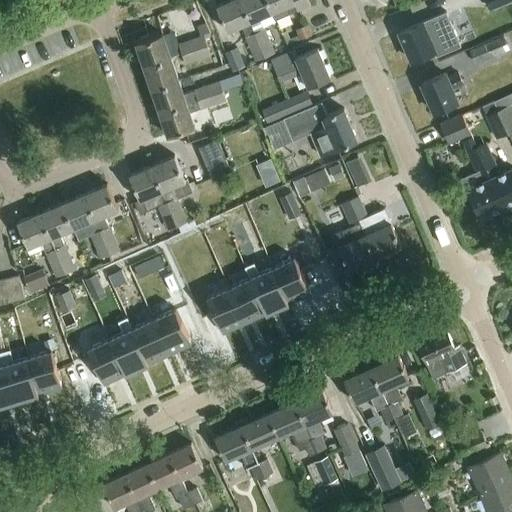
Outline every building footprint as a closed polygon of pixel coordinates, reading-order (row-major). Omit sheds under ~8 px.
[(228,29),(241,23),(246,34),(256,59),(266,54),(256,30),(255,30),(251,19),(252,19),(244,0),(224,0),(218,3),(228,29)] [(269,0),(244,0),(252,19),(274,10),(269,0)] [(269,0),(274,10),(277,17),(312,3),(310,0),(269,0)] [(511,0),(485,0),(490,10),(511,0)] [(437,56),(461,45),(447,12),(423,23),(400,32),(413,61),(436,51),(437,56)] [(309,25),(297,30),(301,40),(313,36),(309,25)] [(256,30),(266,54),(275,51),(265,26),(256,30)] [(139,43),(147,66),(172,57),(164,34),(139,43)] [(180,42),(183,53),(208,44),(205,34),(180,42)] [(504,35),(471,49),(477,63),(510,49),(504,35)] [(208,44),(183,53),(187,63),(211,55),(208,44)] [(299,55),(296,48),(274,57),(284,82),(306,73),(310,84),(332,75),(320,46),(299,55)] [(226,52),(233,71),(246,66),(239,47),(226,52)] [(180,80),(172,57),(147,66),(155,89),(180,80)] [(452,89),(464,84),(459,72),(447,78),(445,74),(422,83),(435,113),(458,103),(452,89)] [(163,112),(225,91),(221,80),(198,88),(198,90),(185,94),(180,80),(155,89),(163,112)] [(225,91),(163,112),(171,135),(195,127),(190,113),(228,101),(227,99),(236,96),(233,88),(225,91)] [(314,103),(308,90),(263,109),(268,122),(314,103)] [(345,108),(329,115),(323,101),(285,117),(295,140),(313,132),(323,155),(359,140),(345,108)] [(511,103),(511,104),(496,111),(506,134),(511,130),(511,103)] [(498,138),(506,134),(496,111),(487,115),(498,138)] [(463,114),(441,123),(450,143),(471,134),(463,114)] [(277,119),(263,125),(273,150),(288,144),(277,119)] [(488,143),(469,152),(474,162),(492,153),(488,143)] [(183,208),(179,198),(195,192),(189,178),(187,179),(176,153),(154,162),(169,199),(160,203),(165,215),(183,208)] [(461,180),(458,189),(465,204),(470,206),(476,203),(482,218),(505,208),(491,177),(487,168),(497,164),(492,153),(474,162),(479,172),(461,180)] [(359,157),(348,162),(353,174),(365,169),(359,157)] [(227,158),(208,166),(213,178),(232,170),(227,158)] [(141,197),(155,192),(158,201),(160,203),(169,199),(154,162),(131,172),(141,197)] [(341,162),(332,166),(337,177),(345,174),(341,162)] [(497,164),(487,168),(491,177),(505,208),(511,204),(511,168),(501,173),(497,164)] [(294,180),(301,196),(311,191),(304,175),(294,180)] [(109,184),(87,193),(97,217),(119,208),(109,184)] [(87,193),(65,203),(75,227),(81,224),(87,237),(92,234),(102,258),(112,253),(102,230),(96,218),(97,217),(87,193)] [(403,243),(393,221),(387,207),(369,214),(360,194),(343,201),(348,212),(356,208),(377,255),(403,243)] [(67,246),(62,232),(75,227),(65,203),(43,212),(58,250),(49,253),(49,254),(54,266),(73,258),(68,246),(67,246)] [(165,215),(173,234),(182,231),(182,232),(198,225),(195,218),(189,221),(183,208),(165,215)] [(348,212),(354,225),(336,233),(341,244),(351,267),(377,255),(356,208),(348,212)] [(58,250),(43,212),(20,222),(30,246),(28,247),(32,256),(48,250),(49,253),(58,250)] [(112,226),(102,230),(112,253),(121,250),(112,226)] [(292,253),(269,264),(287,303),(311,292),(292,253)] [(78,271),(73,258),(54,266),(59,279),(78,271)] [(269,264),(248,274),(266,313),(287,303),(269,264)] [(38,289),(55,280),(48,267),(31,277),(38,289)] [(9,277),(15,300),(27,297),(21,274),(9,277)] [(248,274),(226,285),(244,323),(266,313),(248,274)] [(0,289),(3,303),(15,300),(9,277),(0,279),(0,289)] [(69,287),(76,302),(92,294),(86,279),(69,287)] [(226,285),(202,296),(220,335),(244,323),(226,285)] [(65,288),(44,297),(64,340),(84,331),(65,288)] [(174,306),(151,316),(170,356),(193,345),(174,306)] [(151,316),(130,327),(149,366),(170,356),(151,316)] [(419,339),(435,376),(468,361),(461,346),(458,348),(448,326),(419,339)] [(130,327),(108,337),(127,376),(149,366),(130,327)] [(108,337),(86,348),(104,387),(127,376),(108,337)] [(50,349),(25,357),(38,399),(63,391),(50,349)] [(377,359),(372,361),(382,385),(389,402),(396,416),(403,412),(398,400),(404,397),(397,382),(411,376),(401,353),(380,363),(377,359)] [(25,357),(3,363),(16,405),(38,399),(25,357)] [(367,368),(346,378),(356,400),(370,394),(377,409),(381,407),(380,406),(389,402),(382,385),(372,361),(367,364),(367,368)] [(3,363),(0,364),(0,409),(16,405),(3,363)] [(299,393),(295,395),(306,418),(317,413),(318,417),(334,410),(324,387),(303,397),(299,393)] [(428,391),(414,397),(427,427),(442,421),(428,391)] [(280,434),(293,428),(302,448),(308,445),(312,453),(320,449),(314,435),(313,436),(305,419),(306,418),(295,395),(290,398),(291,402),(270,411),(280,434)] [(389,402),(380,406),(381,407),(387,420),(396,416),(389,402)] [(484,419),(493,440),(511,431),(511,422),(506,409),(484,419)] [(265,441),(280,434),(270,411),(250,420),(246,417),(242,419),(252,442),(263,437),(265,441)] [(397,418),(406,436),(417,431),(409,413),(397,418)] [(249,465),(252,463),(258,477),(265,474),(259,460),(251,442),(252,442),(242,419),(237,421),(237,426),(216,435),(226,458),(242,450),(249,465)] [(348,422),(336,427),(347,454),(359,449),(348,422)] [(483,431),(454,444),(461,458),(489,445),(483,431)] [(322,432),(314,435),(320,449),(328,445),(322,432)] [(181,475),(203,465),(192,441),(170,451),(181,475)] [(402,479),(385,442),(367,451),(383,488),(402,479)] [(170,451),(147,462),(159,486),(170,480),(179,497),(180,497),(186,508),(195,504),(189,491),(181,475),(170,451)] [(482,492),(511,478),(511,470),(503,451),(470,465),(482,492)] [(326,481),(338,476),(328,454),(316,459),(326,481)] [(274,470),(268,456),(259,460),(265,474),(274,470)] [(125,472),(143,511),(156,511),(155,508),(157,508),(148,490),(159,486),(147,462),(125,472)] [(143,511),(125,472),(103,483),(114,507),(127,501),(132,511),(143,511)] [(511,478),(482,492),(490,511),(505,511),(511,509),(511,478)] [(198,487),(189,491),(195,504),(205,499),(198,487)] [(390,511),(429,511),(419,489),(387,503),(390,511)]
